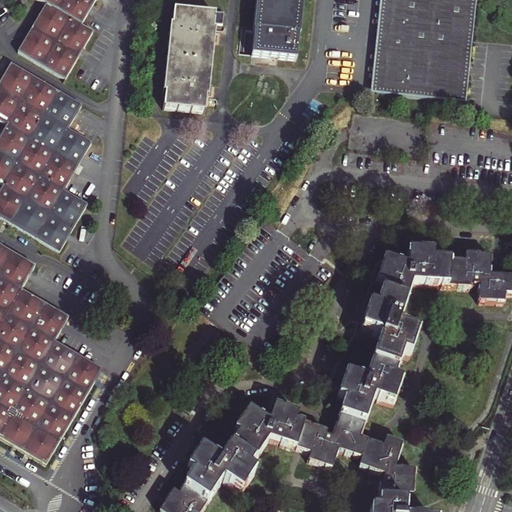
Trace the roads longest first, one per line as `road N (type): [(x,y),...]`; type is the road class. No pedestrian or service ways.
road 1 (residential): [(511,233),(397,225),(381,231),(345,276),(310,369),(286,383),(218,395),(137,511)]
road 2 (secondary): [(511,378),(467,511)]
